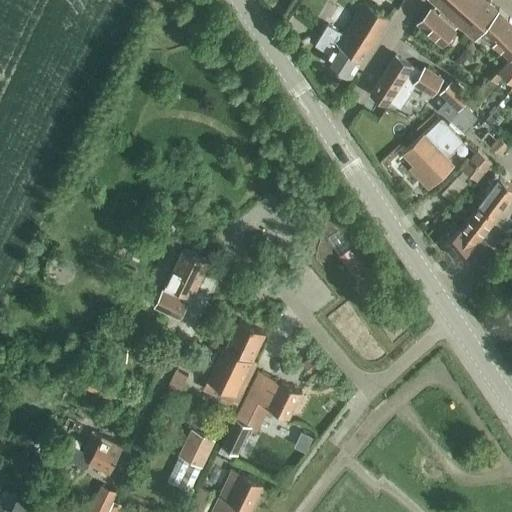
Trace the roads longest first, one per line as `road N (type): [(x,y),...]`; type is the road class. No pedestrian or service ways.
road 1 (residential): [(135,436),(190,320),(233,255),(256,259),(350,373),(371,384)]
road 2 (residential): [(446,307),(338,156),(326,127)]
road 3 (residential): [(326,127),(339,119),(415,0)]
road 4 (residential): [(326,127),(238,0)]
